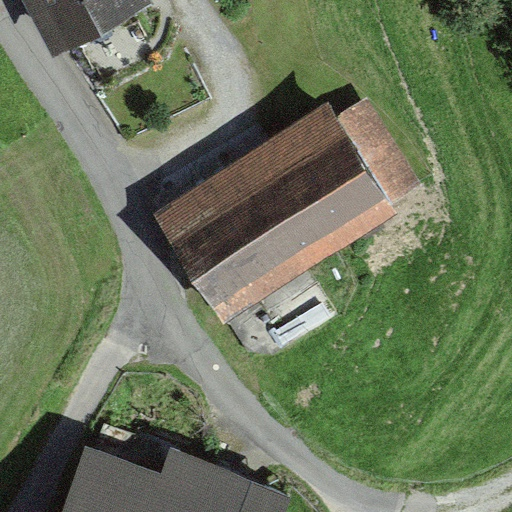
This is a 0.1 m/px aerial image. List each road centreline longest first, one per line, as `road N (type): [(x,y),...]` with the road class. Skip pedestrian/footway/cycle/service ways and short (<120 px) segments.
road 1 (track): [(0,1),(106,158),(175,316),(320,477)]
road 2 (track): [(29,511),(128,331),(162,287)]
